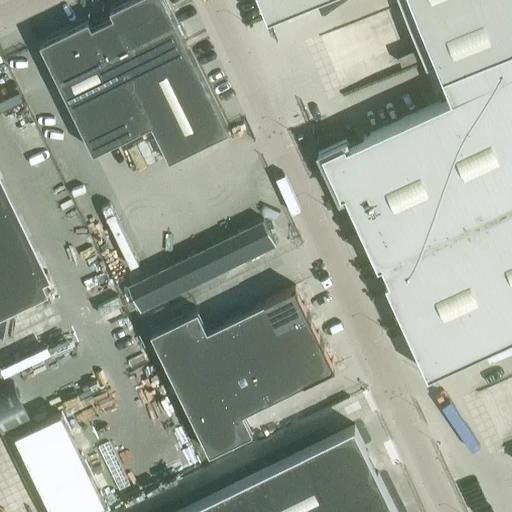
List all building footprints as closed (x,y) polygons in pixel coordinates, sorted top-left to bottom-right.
[(166,0),(122,0),(110,6),(114,14),(92,24),(89,16),(40,40),(93,149),(152,121),(169,157),(229,128),(166,0)] [(511,0),(261,0),(268,15),(304,0),(412,0),(451,96),(347,143),(345,139),(322,150),(341,192),(345,190),(378,263),(382,261),(389,277),(385,279),(428,372),(511,333),(511,0)] [(374,35),(381,48),(396,41),(389,27),(374,35)] [(0,313),(49,290),(0,189),(0,313)] [(275,243),(263,217),(128,283),(140,308),(275,243)] [(278,326),(309,311),(295,284),(264,299),(278,326)] [(284,339),(278,326),(264,299),(231,315),(250,356),(284,339)] [(216,372),(197,332),(207,327),(197,307),(151,330),(180,390),(216,372)] [(278,326),(284,339),(291,353),(322,338),(309,311),(278,326)] [(250,356),(231,315),(207,327),(197,332),(216,372),(250,356)] [(291,353),(304,380),(335,365),(322,338),(291,353)] [(250,356),(270,396),(304,380),(291,353),(284,339),(250,356)] [(250,356),(216,372),(236,413),(243,410),(270,396),(250,356)] [(236,413),(216,372),(180,390),(209,450),(253,429),(243,410),(236,413)] [(34,420),(14,381),(0,388),(0,418),(8,433),(34,420)] [(15,432),(53,511),(81,511),(105,501),(61,410),(15,432)] [(170,511),(397,511),(354,423),(170,511)]
